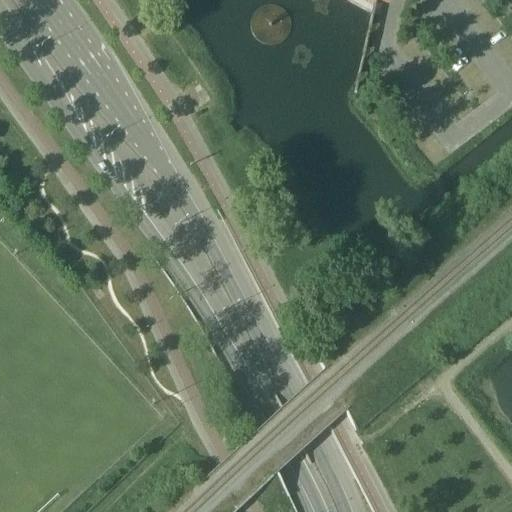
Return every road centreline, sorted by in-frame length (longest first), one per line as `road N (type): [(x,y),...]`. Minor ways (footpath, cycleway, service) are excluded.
road 1 (secondary): [(343,511),(180,197),(41,0)]
road 2 (secondary): [(0,24),(204,311),(270,412),(320,511)]
